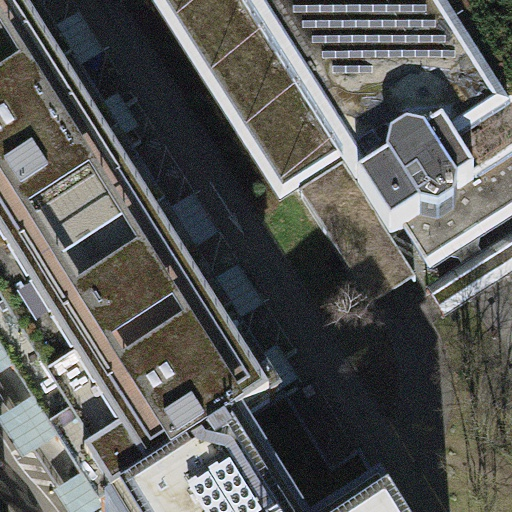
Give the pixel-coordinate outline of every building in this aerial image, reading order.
[(15,0),(0,0),(0,227),(115,155),(15,0)] [(148,0),(281,207),(300,195),(344,167),(338,157),(293,185),(295,187),(283,195),(159,0),(148,0)] [(478,249),(481,239),(511,218),(511,0),(159,0),(283,195),(295,187),(293,185),(338,157),(344,167),(391,240),(391,239),(405,230),(431,271),(449,259),(459,261),(469,255),(478,249)] [(115,155),(0,227),(0,347),(104,511),(108,511),(109,511),(275,408),(115,155)] [(391,240),(344,167),(300,195),(374,309),(418,281),(391,239),(391,240)] [(444,319),(511,275),(511,238),(483,257),(478,249),(459,261),(464,269),(427,293),(444,319)] [(275,408),(109,511),(393,511),(378,489),(360,457),(333,474),(287,401),(275,408)]
